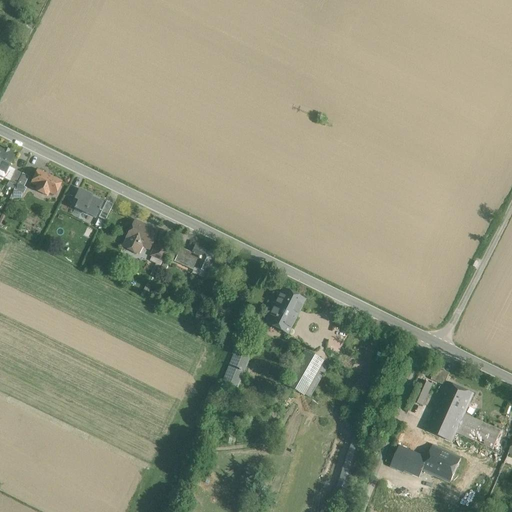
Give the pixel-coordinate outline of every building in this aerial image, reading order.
[(14,156),(0,149),(0,179),(2,181),(2,180),(8,183),(15,170),(9,167),(14,156)] [(15,170),(8,183),(16,186),(22,174),(15,170)] [(61,183),(37,171),(31,183),(38,186),(36,191),(46,196),(49,191),(55,194),(61,183)] [(16,186),(14,190),(23,194),(26,188),(24,187),(29,177),(22,174),(16,186)] [(91,196),(79,190),(75,199),(79,200),(75,208),(95,218),(102,204),(90,198),(91,196)] [(106,201),(99,217),(105,221),(113,205),(106,201)] [(157,234),(133,223),(125,239),(127,240),(123,249),(133,254),(137,246),(139,247),(139,245),(149,250),(157,234)] [(168,248),(156,243),(150,256),(163,261),(168,248)] [(215,254),(195,245),(191,254),(187,252),(182,264),(192,269),(194,266),(207,271),(215,254)] [(181,249),(175,261),(182,264),(187,252),(181,249)] [(305,300),(282,288),(264,323),(288,335),(305,300)] [(262,322),(248,315),(241,329),(254,335),(256,334),(262,322)] [(252,351),(237,345),(222,382),(227,384),(226,387),(230,389),(231,386),(237,388),(252,351)] [(305,351),(285,386),(303,395),(323,361),(305,351)] [(449,373),(436,367),(431,379),(443,384),(449,373)] [(422,380),(412,401),(421,405),(431,384),(422,380)] [(472,394),(447,383),(438,404),(462,415),(463,414),(472,394)] [(462,415),(438,404),(428,425),(424,424),(422,429),(451,442),(462,415)] [(500,431),(463,414),(462,415),(451,442),(488,458),(500,431)] [(349,443),(339,479),(348,482),(359,445),(349,443)] [(399,447),(390,468),(402,473),(403,471),(411,452),(399,447)] [(459,459),(431,447),(426,459),(422,469),(449,481),(454,471),(459,459)] [(426,459),(411,452),(403,471),(418,477),(422,469),(426,459)] [(459,459),(454,471),(459,473),(465,461),(459,459)] [(449,481),(422,469),(418,477),(446,490),(449,483),(449,481)] [(459,473),(454,471),(449,481),(449,483),(454,486),(459,473)] [(266,487),(258,483),(252,494),(260,498),(266,487)]
